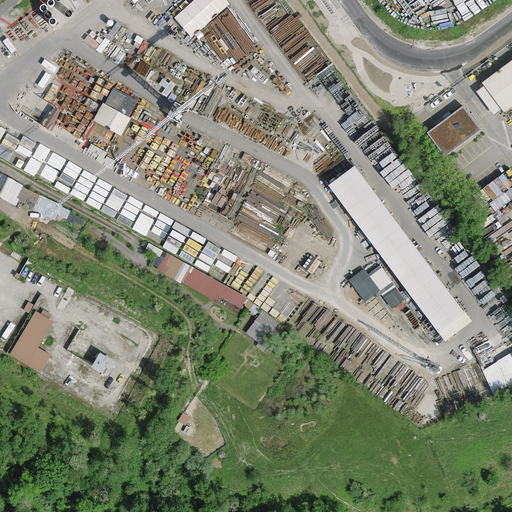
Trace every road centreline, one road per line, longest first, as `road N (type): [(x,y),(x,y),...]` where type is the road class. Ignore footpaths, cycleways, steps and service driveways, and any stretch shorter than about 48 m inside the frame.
road 1 (track): [(33,221),(187,314),(197,387),(251,468),(279,474),(356,466),(409,488),(410,511)]
road 2 (unclassified): [(349,0),(389,47),(426,60),(470,49),(511,21)]
